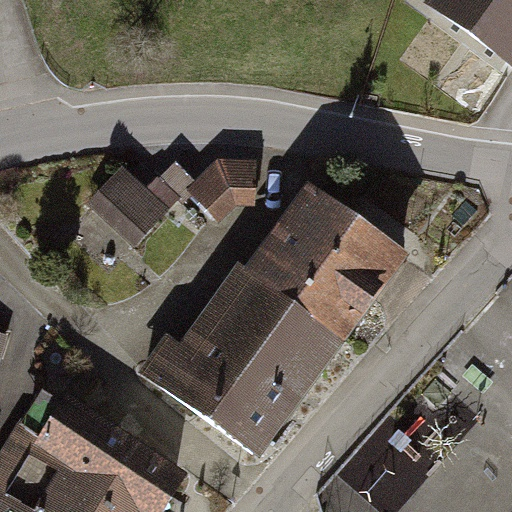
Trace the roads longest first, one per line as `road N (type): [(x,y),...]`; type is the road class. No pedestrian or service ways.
road 1 (tertiary): [(511,153),(266,118),(143,114),(0,140)]
road 2 (residential): [(267,511),(426,317),(511,231)]
